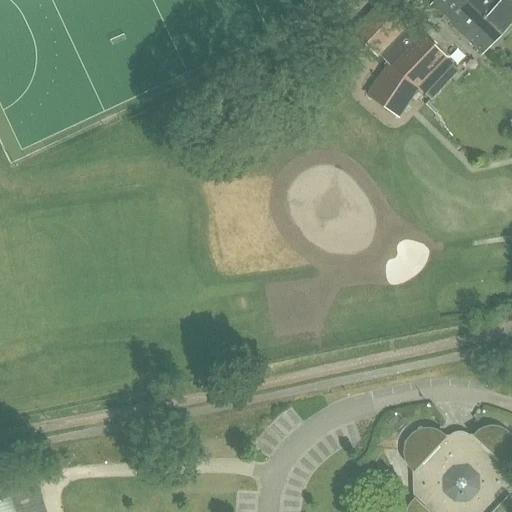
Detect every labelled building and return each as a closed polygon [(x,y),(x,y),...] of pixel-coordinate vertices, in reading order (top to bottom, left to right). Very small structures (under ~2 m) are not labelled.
[(434,0),(430,4),(456,29),(483,0),(434,0)] [(511,21),(511,3),(508,0),(483,0),(456,29),(482,54),(511,21)] [(445,57),(413,26),(408,22),(405,25),(380,2),(352,30),(378,55),(378,54),(389,65),(379,80),(408,99),(416,86),(445,57)] [(430,99),(457,69),(446,58),(419,88),(430,99)] [(510,498),(509,467),(511,463),(511,439),(508,435),(505,432),(500,430),(495,429),(490,428),(485,429),(481,431),(476,434),(475,435),(444,436),(440,433),(436,431),(431,430),(426,430),(421,432),(416,434),(412,437),(409,441),(407,445),(406,450),(406,455),(407,460),(409,465),(412,469),(413,470),(413,501),(410,505),(408,510),(407,511),(511,511),(511,500),(511,499),(510,498)] [(0,511),(46,511),(39,486),(14,494),(0,497),(0,511)]
